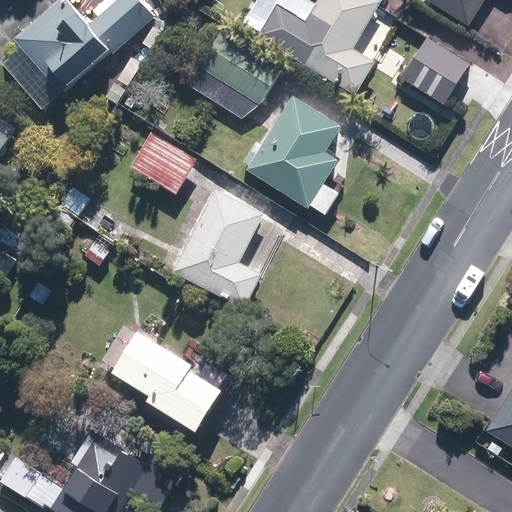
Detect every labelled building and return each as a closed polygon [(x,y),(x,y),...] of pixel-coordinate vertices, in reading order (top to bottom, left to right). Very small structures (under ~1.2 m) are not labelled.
[(119,50),(162,9),(153,0),(110,0),(98,12),(102,16),(97,21),(76,0),(65,0),(18,45),(22,49),(2,68),(48,115),(117,48),(119,50)] [(316,0),(259,0),(247,20),(363,94),(383,63),(370,55),(382,36),(368,27),(385,0),(322,0),(321,3),(316,0)] [(436,0),(474,23),(488,0),(436,0)] [(288,65),(227,28),(193,85),(254,121),(288,65)] [(450,105),(474,61),(431,38),(409,78),(399,73),(389,91),(437,118),(446,103),(450,105)] [(263,134),(245,164),(332,214),(345,192),(331,184),(343,163),(329,155),(347,124),(300,97),(274,141),(263,134)] [(0,164),(22,122),(0,110),(0,164)] [(154,130),(134,165),(185,195),(206,160),(154,130)] [(272,209),(219,183),(177,272),(252,307),(286,236),(264,226),(272,209)] [(118,372),(157,396),(155,399),(206,430),(231,388),(200,369),(204,362),(148,329),(145,334),(127,323),(105,360),(120,369),(118,372)] [(511,393),(491,429),(511,441),(511,393)] [(31,498),(52,509),(56,511),(122,511),(134,490),(165,507),(186,469),(145,446),(140,454),(91,427),(73,459),(88,468),(78,487),(47,470),(31,498)]
